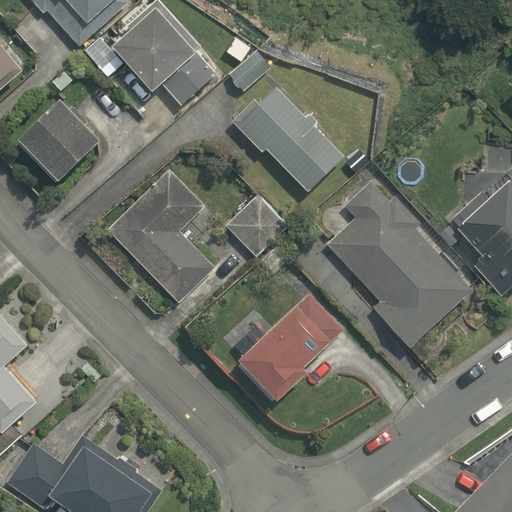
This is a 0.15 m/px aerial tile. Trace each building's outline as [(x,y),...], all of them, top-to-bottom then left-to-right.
[(120,0),(28,0),(42,17),(47,13),(77,49),(126,7),(120,0)] [(199,60),(208,52),(161,0),(154,0),(152,3),(149,0),(143,0),(109,30),(115,36),(111,40),(117,48),(113,51),(155,99),(165,90),(180,108),(215,78),(199,60)] [(30,76),(0,42),(0,92),(5,98),(30,76)] [(273,77),(256,56),(227,81),(244,101),(273,77)] [(274,93),(238,130),(266,157),(268,154),(308,193),(341,159),(274,93)] [(62,188),(101,151),(59,107),(20,144),(62,188)] [(511,180),(505,172),(452,219),(483,255),(475,263),(511,304),(511,180)] [(203,213),(168,174),(109,228),(178,304),(212,273),(178,235),(203,213)] [(473,292),(373,191),(350,214),(355,219),(328,247),(379,299),(369,309),(411,353),(473,292)] [(259,194),(225,228),(256,259),(290,224),(259,194)] [(304,375),(332,348),(298,311),(240,367),(279,407),(308,379),(304,375)] [(0,437),(38,403),(9,370),(21,359),(19,356),(29,347),(1,316),(0,316),(0,437)] [(149,511),(161,496),(83,439),(61,469),(33,447),(5,483),(42,511),(50,501),(64,511),(149,511)] [(511,511),(511,452),(455,511),(511,511)]
